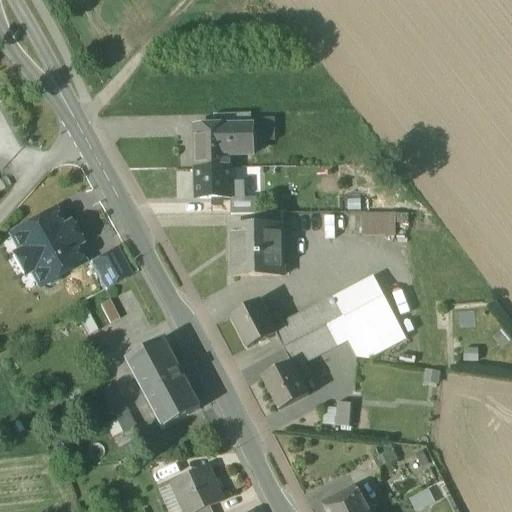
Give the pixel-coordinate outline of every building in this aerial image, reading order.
[(213,115),(214,127),(251,126),(251,120),(251,114),(213,115)] [(251,120),(251,126),(252,126),(252,141),(275,141),(274,119),(251,120)] [(253,155),(252,141),(252,126),(251,126),(214,127),(206,127),(206,136),(195,136),(196,168),(231,168),(230,156),(253,155)] [(206,136),(206,127),(195,127),(195,136),(206,136)] [(231,183),(231,168),(196,168),(196,200),(230,199),(244,199),(244,183),(231,183)] [(254,203),(230,203),(231,215),(255,215),(254,203)] [(12,238),(39,287),(43,285),(49,287),(56,282),(58,276),(81,263),(73,248),(78,245),(68,226),(63,229),(54,214),(12,238)] [(255,229),(282,229),(282,215),(255,215),(255,229)] [(362,237),(396,237),(395,215),(362,215),(362,237)] [(231,279),(282,280),(282,229),(255,229),(231,229),(231,279)] [(91,265),(105,290),(130,277),(116,251),(91,265)] [(373,279),(317,308),(327,328),(338,322),(348,341),(352,349),(375,336),(383,351),(404,339),(373,279)] [(102,307),(112,324),(122,318),(113,301),(102,307)] [(277,314),(268,318),(260,302),(230,317),(231,319),(247,350),(276,336),(277,335),(274,330),(283,326),(277,314)] [(283,350),(327,328),(317,308),(283,326),(274,330),(277,335),(276,336),(283,350)] [(82,319),(91,335),(101,329),(92,314),(82,319)] [(338,322),(327,328),(337,347),(348,341),(338,322)] [(303,364),(337,347),(327,328),(283,350),(290,365),(292,364),(294,369),(303,364)] [(375,336),(352,349),(357,359),(369,360),(405,341),(404,339),(383,351),(375,336)] [(143,395),(162,430),(199,410),(180,374),(162,341),(125,361),(143,395)] [(463,349),(463,364),(478,363),(478,349),(463,349)] [(262,379),(279,412),(309,397),(300,381),(294,369),(292,364),(290,365),(262,379)] [(294,369),(300,381),(309,377),(303,364),(294,369)] [(424,370),(422,383),(437,385),(439,372),(424,370)] [(99,393),(122,435),(133,429),(111,386),(99,393)] [(335,427),(349,429),(351,405),(337,404),(337,410),(335,427)] [(322,426),(335,427),(337,410),(323,408),(322,426)] [(193,436),(198,447),(218,438),(213,427),(193,436)] [(392,450),(372,460),(378,471),(397,461),(392,450)] [(185,511),(201,511),(210,508),(222,503),(207,469),(173,484),(174,486),(185,511)] [(16,481),(22,504),(39,500),(34,477),(16,481)] [(185,511),(174,486),(159,492),(167,511),(185,511)] [(323,504),(326,511),(367,511),(355,487),(323,504)] [(419,511),(435,504),(428,490),(409,501),(414,511),(419,511)]
